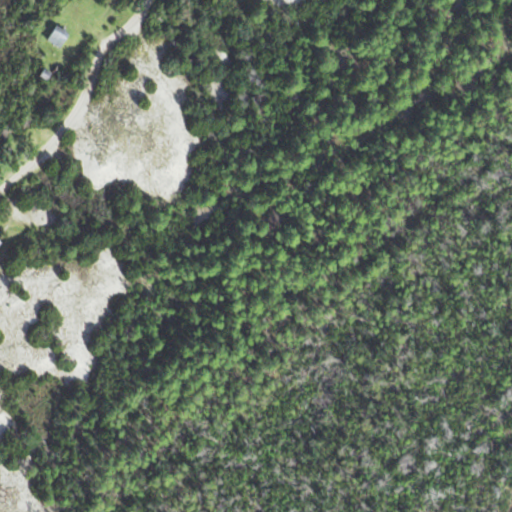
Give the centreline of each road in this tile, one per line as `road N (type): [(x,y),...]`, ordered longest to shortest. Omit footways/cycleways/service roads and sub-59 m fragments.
road 1 (track): [(39,153),(60,197),(85,212),(112,221),(187,216),(511,55)]
road 2 (track): [(0,187),(62,133),(103,46),(137,19),(146,0)]
